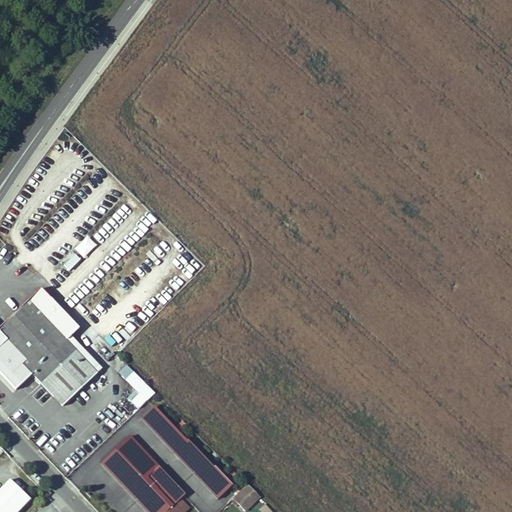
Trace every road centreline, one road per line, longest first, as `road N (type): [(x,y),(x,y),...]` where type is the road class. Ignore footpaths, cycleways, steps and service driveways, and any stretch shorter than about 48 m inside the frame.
road 1 (tertiary): [(139,0),(56,110)]
road 2 (residential): [(0,416),(85,511)]
